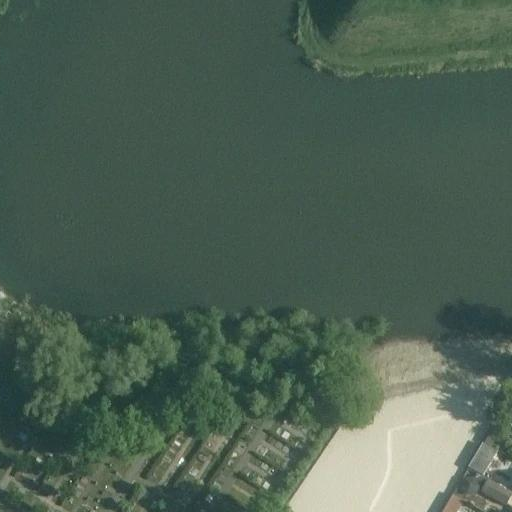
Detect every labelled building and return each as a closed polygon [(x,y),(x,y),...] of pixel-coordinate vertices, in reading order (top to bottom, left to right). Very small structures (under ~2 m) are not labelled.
[(502,420),(508,424),(511,417),(511,404),(502,420)] [(490,446),(502,424),(497,421),(485,443),(490,446)] [(478,458),(470,471),(498,487),(506,473),(478,458)] [(463,480),(459,490),(464,498),(475,498),(479,490),(481,493),(487,482),(476,476),(474,480),(474,479),(463,480)] [(481,493),(481,494),(506,508),(511,495),(487,482),(481,493)] [(452,496),(443,511),(457,511),(463,502),(453,497),(452,496)]
